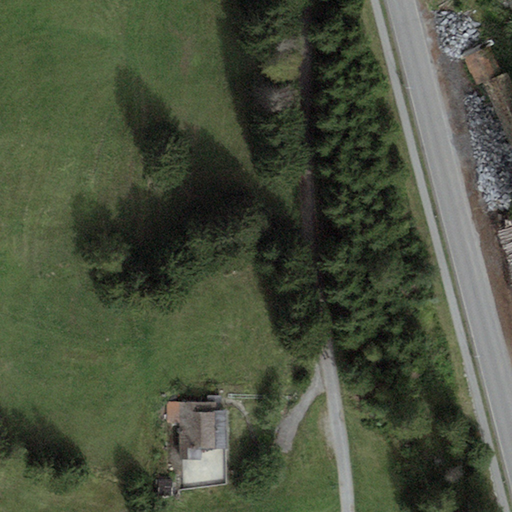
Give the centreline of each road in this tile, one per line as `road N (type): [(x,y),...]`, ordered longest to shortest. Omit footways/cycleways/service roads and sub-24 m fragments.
road 1 (track): [(304,0),(308,209),(344,511)]
road 2 (tertiary): [(511,440),(400,0)]
